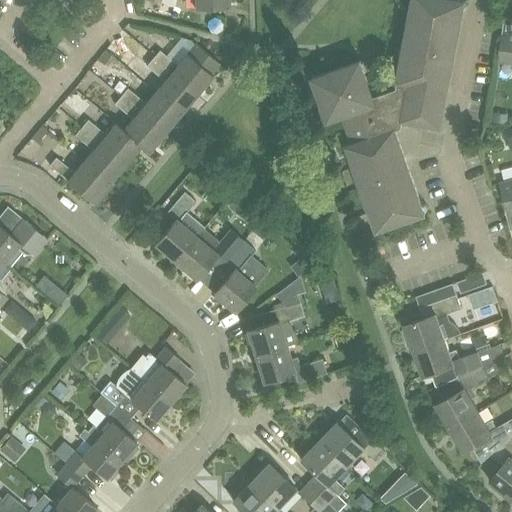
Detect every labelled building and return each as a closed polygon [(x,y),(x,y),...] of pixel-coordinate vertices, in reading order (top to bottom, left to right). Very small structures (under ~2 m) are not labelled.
[(228,0),(195,0),(196,9),(229,7),(228,0)] [(361,59),(312,76),(328,120),(344,115),(353,141),(347,143),(378,230),(426,213),(426,211),(419,214),(387,125),(402,119),(441,126),(448,88),(442,86),(457,1),(463,2),(464,0),(461,0),(411,0),(396,87),(367,97),(355,62),(361,60),(361,59)] [(502,35),(499,62),(511,63),(511,21),(504,21),(502,35)] [(159,50),(153,58),(197,94),(212,76),(210,74),(219,63),(195,43),(177,65),(159,50)] [(100,55),(97,59),(104,65),(107,61),(112,55),(105,49),(100,55)] [(137,58),(146,66),(153,58),(144,50),(137,58)] [(153,58),(146,66),(164,81),(154,92),(180,114),(197,94),(153,58)] [(127,88),(120,97),(164,133),(180,114),(154,92),(145,103),(127,88)] [(120,97),(114,104),(132,119),(123,130),(141,145),(140,146),(148,152),(164,133),(120,97)] [(495,114),(494,124),(506,124),(507,114),(495,114)] [(88,120),(81,127),(125,164),(140,146),(141,145),(123,130),(122,130),(115,124),(106,135),(88,120)] [(81,127),(74,136),(92,151),(85,160),(110,181),(125,164),(81,127)] [(56,157),(49,165),(67,180),(67,181),(92,202),(110,181),(85,160),(74,172),(56,157)] [(473,198),(489,197),(487,179),(472,180),(473,198)] [(511,179),(500,183),(507,209),(511,207),(511,179)] [(175,219),(155,243),(175,260),(195,236),(202,228),(204,227),(193,218),(186,212),(195,201),(184,192),(166,212),(175,219)] [(266,212),(252,230),(263,238),(277,221),(266,212)] [(0,227),(0,259),(4,263),(16,248),(25,255),(33,255),(46,239),(24,220),(11,236),(0,227)] [(195,236),(175,260),(196,278),(216,254),(225,261),(242,241),(242,240),(235,234),(231,231),(220,244),(202,228),(195,236)] [(234,269),(213,294),(233,311),(254,286),(268,270),(250,255),(254,250),(242,240),(242,241),(225,261),(234,269)] [(308,253),(290,266),(296,274),(297,276),(315,263),(314,261),(308,253)] [(287,284),(275,293),(278,297),(282,302),(293,298),(298,297),(295,294),(304,291),(299,275),(287,284)] [(54,285),(46,294),(57,304),(65,294),(54,285)] [(405,327),(401,332),(408,348),(413,348),(414,351),(445,340),(461,334),(457,329),(453,324),(450,322),(449,322),(446,314),(461,309),(457,295),(420,308),(423,319),(405,325),(405,327)] [(277,320),(246,330),(255,356),(286,346),(294,343),(296,339),(289,320),(303,316),(299,301),(298,297),(293,298),(282,302),(272,305),(274,309),(277,320)] [(23,319),(20,323),(28,330),(36,322),(32,318),(23,319)] [(101,326),(95,334),(105,342),(111,334),(101,326)] [(348,328),(332,333),(336,346),(352,342),(348,328)] [(445,340),(414,351),(423,376),(432,372),(437,387),(482,366),(482,365),(477,352),(458,359),(455,351),(450,353),(445,340)] [(286,346),(255,356),(263,382),(266,381),(293,372),(297,383),(326,373),(322,359),(300,366),(297,358),(291,360),(286,346)] [(141,354),(130,367),(171,402),(186,384),(171,371),(180,360),(165,348),(156,359),(147,352),(144,356),(141,354)] [(77,353),(70,362),(77,368),(85,359),(77,353)] [(445,400),(436,406),(449,428),(478,411),(471,399),(467,392),(472,389),(489,378),(482,366),(437,387),(445,400)] [(108,381),(100,391),(115,405),(131,418),(141,407),(156,420),(171,402),(130,367),(127,369),(121,373),(117,377),(114,386),(108,381)] [(59,380),(50,391),(60,399),(69,388),(59,380)] [(43,402),(40,406),(41,412),(45,416),(51,415),(55,410),(54,404),(49,401),(43,402)] [(93,425),(87,431),(122,461),(128,454),(132,457),(139,447),(136,444),(137,442),(122,430),(131,418),(115,405),(105,416),(112,423),(103,434),(93,425)] [(478,411),(449,428),(463,451),(472,446),(482,463),(490,456),(489,456),(498,448),(511,435),(511,418),(494,429),(490,421),(486,424),(478,411)] [(336,422),(318,441),(344,466),(362,448),(373,458),(382,449),(362,430),(354,439),(336,422)] [(75,451),(66,462),(82,476),(92,465),(107,478),(122,461),(87,431),(84,428),(78,435),(93,447),(83,458),(75,451)] [(60,434),(50,441),(59,453),(69,445),(60,434)] [(511,435),(498,448),(489,456),(490,456),(503,467),(490,483),(511,499),(511,497),(511,435)] [(10,437),(0,448),(0,449),(13,461),(24,448),(10,437)] [(318,441),(300,459),(318,476),(309,486),(328,504),(336,511),(345,503),(336,495),(337,495),(343,489),(332,479),(344,466),(318,441)] [(66,462),(56,475),(71,488),(82,476),(66,462)] [(268,464),(251,483),(277,507),(294,489),(268,464)] [(396,479),(380,497),(385,502),(407,489),(396,479)] [(251,483),(232,502),(242,511),(272,511),(277,507),(251,483)] [(309,486),(300,495),(313,508),(317,511),(320,511),(328,504),(309,486)] [(74,488),(58,506),(65,511),(94,511),(98,508),(74,488)]
